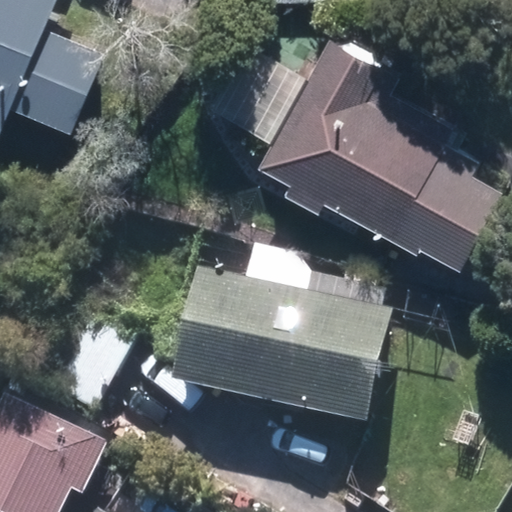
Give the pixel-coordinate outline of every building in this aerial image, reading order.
[(0,0),(0,110),(9,114),(53,0),(0,0)] [(341,34),(276,146),(299,159),(292,171),(331,193),(338,181),(462,252),(511,165),(511,148),(410,90),(417,77),(341,34)] [(251,276),(200,271),(187,385),(372,406),(385,291),(321,284),(326,243),(256,235),(251,276)] [(143,324),(72,281),(26,356),(98,399),(143,324)] [(115,440),(5,393),(0,403),(0,511),(64,511),(76,486),(92,493),(115,440)]
